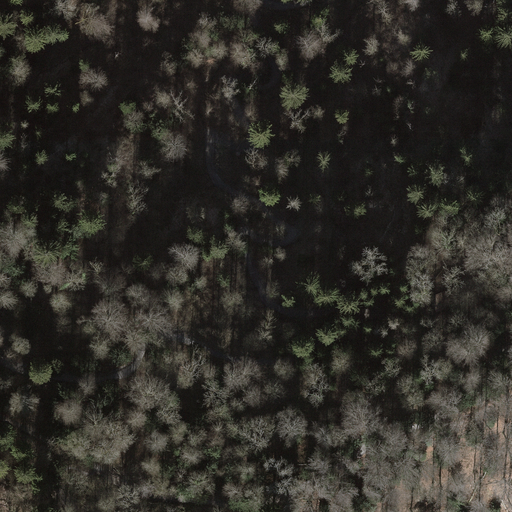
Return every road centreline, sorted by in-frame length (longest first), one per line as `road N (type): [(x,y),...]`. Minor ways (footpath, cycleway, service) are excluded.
road 1 (track): [(250,0),(276,76),(263,87),(231,84),(252,144),(211,140),(212,172),(292,234),(268,244),(242,232),(267,301),(297,312),(356,310),(361,323),(282,362),(232,360),(161,335),(146,340),(129,371),(107,379),(52,377),(0,359)]
road 2 (track): [(511,346),(417,425),(257,507),(133,491),(0,416)]
road 3 (motorway): [(0,270),(511,374)]
road 4 (motorway): [(511,287),(0,183)]
